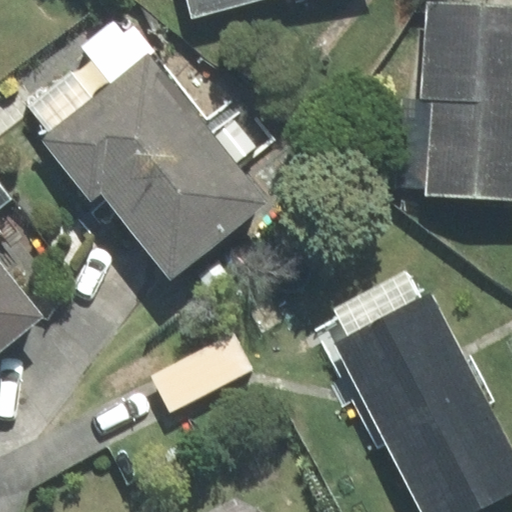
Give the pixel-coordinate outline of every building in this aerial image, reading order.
[(173,0),(182,29),(301,0),(173,0)] [(390,196),(511,216),(511,17),(425,12),(418,110),(397,106),(390,196)] [(163,295),(261,220),(142,66),(29,152),(86,225),(100,214),(163,295)] [(0,363),(38,335),(0,285),(0,221),(11,213),(0,198),(0,363)] [(402,511),(487,511),(511,500),(511,459),(431,299),(325,355),(402,511)] [(228,324),(137,374),(167,429),(258,379),(228,324)]
